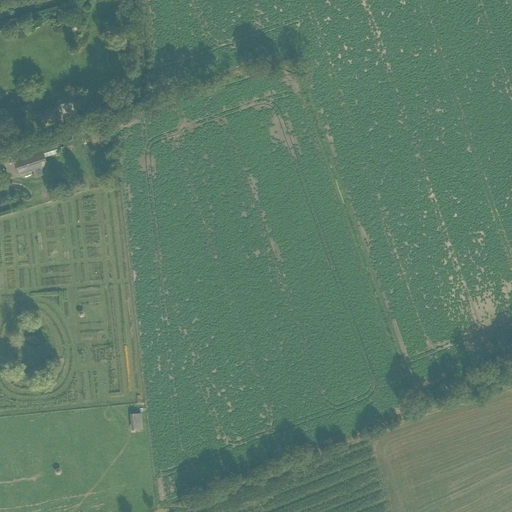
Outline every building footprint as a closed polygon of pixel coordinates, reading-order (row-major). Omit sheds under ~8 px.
[(128,91),(121,93),(123,100),(125,109),(132,107),(130,97),(128,91)] [(61,117),(63,115),(61,109),(58,108),(57,104),(32,112),(37,129),(62,121),(61,117)] [(111,142),(108,133),(98,136),(101,146),(111,142)] [(42,149),(12,158),(18,174),(47,164),(42,149)] [(129,413),(131,430),(143,429),(141,412),(129,413)]
